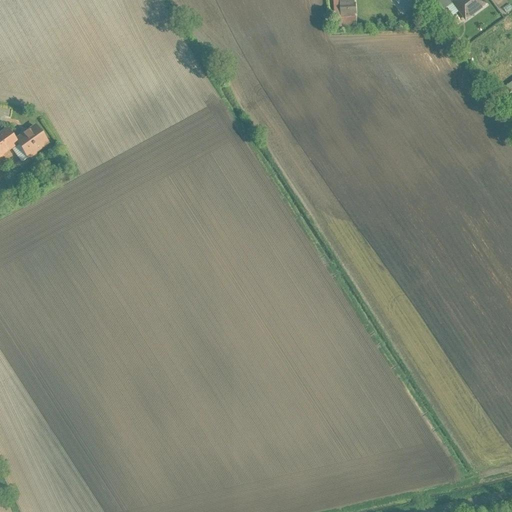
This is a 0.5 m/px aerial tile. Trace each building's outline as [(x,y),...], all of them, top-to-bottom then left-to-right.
[(354,0),(339,0),(339,1),(341,17),(353,16),(356,15),(354,0)] [(414,0),(393,0),(404,14),(418,4),(414,0)] [(436,0),(444,10),(452,4),(457,0),(436,0)] [(457,0),(452,4),(465,21),(488,5),(483,0),(457,0)] [(353,16),(341,17),(342,28),(354,27),(353,16)] [(25,157),(46,142),(35,126),(13,141),(21,152),(25,157)] [(5,129),(0,132),(0,166),(21,152),(13,141),(5,129)]
